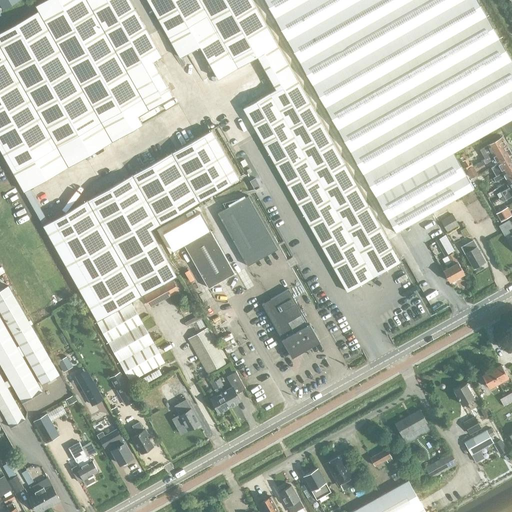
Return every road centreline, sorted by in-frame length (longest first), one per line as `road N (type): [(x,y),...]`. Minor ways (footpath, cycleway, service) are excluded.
road 1 (tertiary): [(115,511),(396,354)]
road 2 (unknown): [(276,386),(320,362),(327,350),(322,333),(285,274),(240,301),(242,320)]
road 3 (residential): [(264,476),(416,389),(396,354)]
road 4 (unknown): [(210,104),(55,197)]
road 5 (tertiary): [(396,354),(511,289)]
road 6 (unknown): [(75,511),(0,412)]
